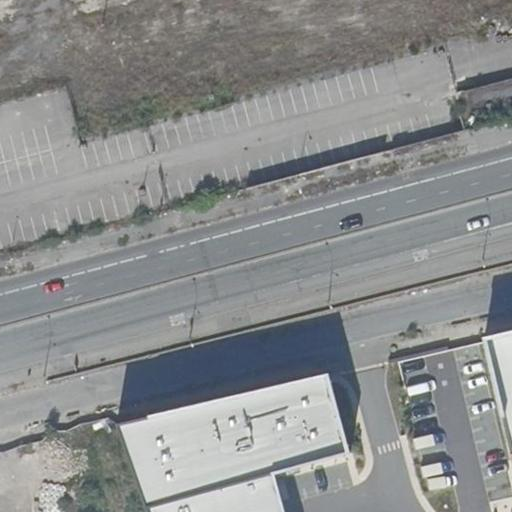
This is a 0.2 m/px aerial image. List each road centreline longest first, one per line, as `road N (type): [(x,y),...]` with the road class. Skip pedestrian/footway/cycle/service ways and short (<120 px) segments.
road 1 (primary): [(0,358),(511,220)]
road 2 (primary): [(511,175),(0,311)]
road 3 (unclassified): [(0,414),(511,290)]
